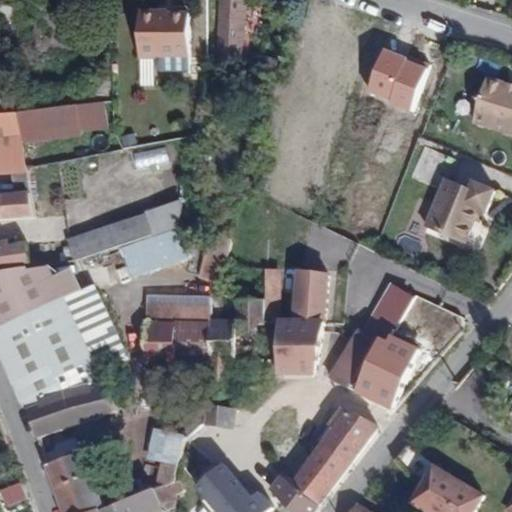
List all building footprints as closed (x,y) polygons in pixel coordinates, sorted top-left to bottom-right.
[(139,0),(141,49),(158,49),(159,0),(139,0)] [(159,0),(158,49),(196,48),(193,1),(164,2),(163,0),(159,0)] [(218,0),(214,48),(236,51),(240,0),(218,0)] [(474,113),(511,126),(511,89),(504,87),(506,83),(485,77),(474,113)] [(13,126),(14,134),(69,126),(65,95),(9,104),(13,126)] [(0,126),(13,126),(9,104),(0,104),(0,126)] [(511,133),(511,126),(474,113),(471,121),(511,133)] [(17,157),(14,134),(13,126),(0,126),(0,164),(18,164),(17,157)] [(0,209),(25,208),(20,172),(10,172),(10,185),(0,185),(0,209)] [(419,228),(458,246),(474,212),(481,215),(491,194),(470,184),(467,191),(442,180),(419,228)] [(61,236),(67,251),(145,228),(139,211),(61,236)] [(0,258),(22,256),(16,232),(0,233),(0,258)] [(0,258),(0,278),(47,275),(38,255),(22,256),(0,258)] [(280,290),(279,268),(267,269),(268,290),(280,290)] [(272,318),(270,357),(280,358),(279,368),(307,370),(316,322),(321,272),(290,268),(284,318),(272,318)] [(0,278),(0,364),(15,397),(41,388),(97,378),(92,367),(58,288),(54,290),(47,275),(0,278)] [(86,277),(58,288),(92,367),(121,354),(119,349),(86,277)] [(403,303),(376,286),(355,320),(361,324),(374,333),(373,335),(380,339),(403,303)] [(258,295),(230,293),(229,316),(226,316),(223,356),(248,358),(248,374),(269,376),(270,357),(272,318),(257,318),(258,295)] [(223,356),(226,316),(202,313),(202,318),(197,360),(194,386),(213,388),(217,356),(223,356)] [(132,355),(164,357),(167,316),(136,314),(132,355)] [(164,357),(197,360),(202,318),(167,316),(164,357)] [(356,331),(350,327),(333,356),(351,368),(373,335),(374,333),(361,324),(356,331)] [(351,368),(333,356),(321,374),(341,384),(351,368)] [(98,381),(97,378),(41,388),(15,397),(25,428),(106,403),(98,381)] [(191,417),(218,420),(219,401),(193,399),(191,417)] [(339,408),(312,440),(335,460),(347,445),(365,425),(339,408)] [(305,497),(335,460),(312,440),(300,455),(282,477),(296,489),(305,497)] [(400,460),(424,470),(429,457),(406,447),(400,460)] [(46,466),(60,511),(98,511),(101,511),(102,511),(84,455),(80,456),(78,450),(56,456),(58,462),(46,466)] [(181,473),(212,511),(245,511),(252,508),(261,502),(246,485),(239,491),(216,462),(209,454),(181,473)] [(247,469),(259,483),(270,469),(282,477),(263,455),(247,469)] [(153,486),(161,491),(171,487),(177,471),(162,465),(153,486)] [(269,497),(282,511),(293,511),(305,497),(296,489),(282,477),(270,469),(259,483),(258,484),(269,497)] [(434,469),(415,508),(424,511),(478,511),(486,496),(434,469)] [(26,471),(8,478),(13,492),(31,485),(26,471)] [(161,491),(113,507),(114,511),(160,511),(176,505),(174,501),(183,497),(178,485),(171,487),(161,491)] [(376,511),(361,498),(347,511),(376,511)]
